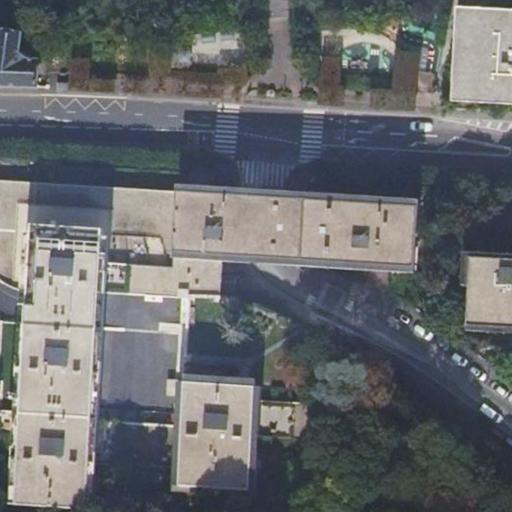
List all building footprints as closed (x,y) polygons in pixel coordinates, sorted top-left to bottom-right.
[(511,101),(511,6),(464,2),(455,97),(511,101)] [(0,85),(39,88),(40,59),(28,58),(20,51),(23,32),(0,29),(0,85)] [(193,53),(181,53),(181,64),(193,64),(193,53)] [(400,54),(400,91),(347,91),(347,111),(424,111),(424,54),(400,54)] [(72,61),(77,88),(94,85),(89,58),(72,61)] [(344,85),(343,63),(326,63),(327,86),(344,85)] [(152,71),(151,98),(223,100),(224,74),(152,71)] [(269,200),(250,199),(181,194),(181,202),(39,191),(39,184),(0,181),(0,229),(36,233),(29,326),(3,325),(0,363),(0,412),(23,414),(17,505),(89,510),(108,238),(179,243),(178,254),(264,262),(419,271),(423,211),(269,200)] [(511,259),(469,257),(467,324),(511,327),(511,259)] [(187,382),(179,488),(251,492),(259,388),(187,382)]
